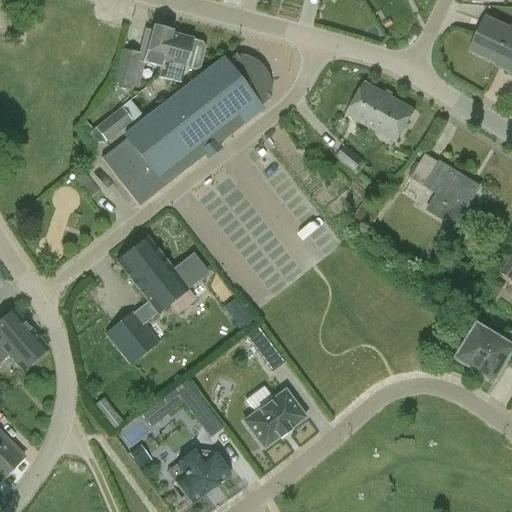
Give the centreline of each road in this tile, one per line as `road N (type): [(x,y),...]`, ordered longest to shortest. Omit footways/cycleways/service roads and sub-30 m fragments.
road 1 (residential): [(40,296),(293,98),(323,43)]
road 2 (residential): [(511,432),(438,388),(394,391),(240,511)]
road 3 (unclassified): [(323,43),(163,2)]
road 4 (residential): [(59,429),(66,396),(40,296)]
